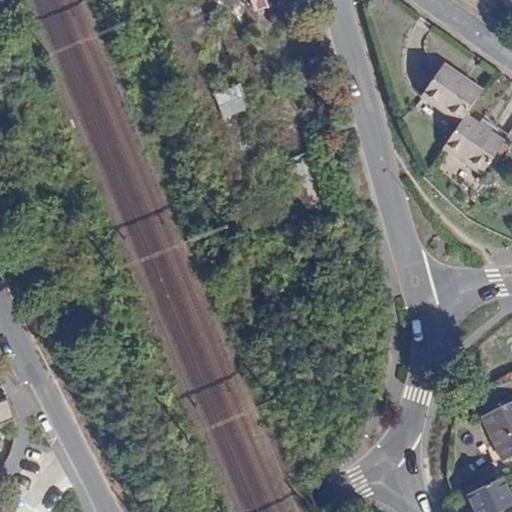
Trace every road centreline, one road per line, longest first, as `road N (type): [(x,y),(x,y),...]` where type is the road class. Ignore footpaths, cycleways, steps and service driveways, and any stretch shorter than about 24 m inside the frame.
road 1 (residential): [(334,0),(420,304)]
road 2 (residential): [(108,511),(0,300)]
road 3 (residential): [(420,304),(427,357),(419,395),(389,453)]
